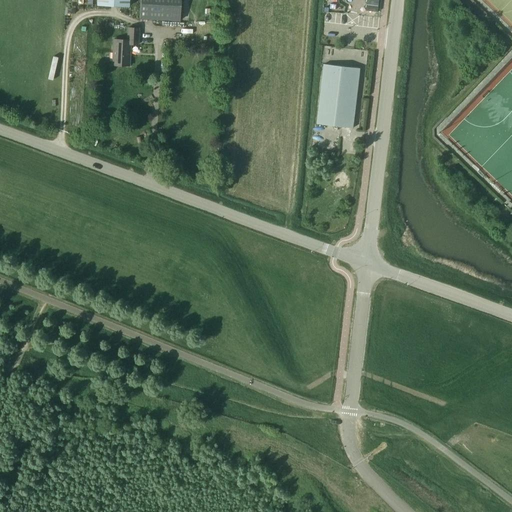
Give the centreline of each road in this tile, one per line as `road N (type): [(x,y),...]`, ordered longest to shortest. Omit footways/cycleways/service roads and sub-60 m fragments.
road 1 (unclassified): [(367,265),(0,132)]
road 2 (unclassified): [(367,265),(399,0)]
road 3 (unclassified): [(358,463),(347,429),(367,265)]
road 4 (unclassified): [(511,316),(367,265)]
